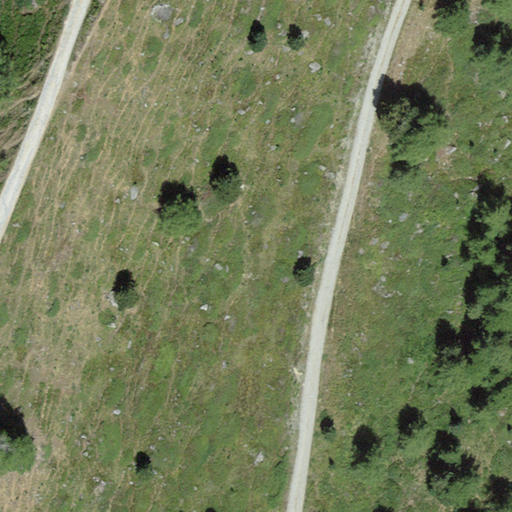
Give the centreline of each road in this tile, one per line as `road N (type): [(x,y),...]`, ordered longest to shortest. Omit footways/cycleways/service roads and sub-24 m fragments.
road 1 (track): [(403,0),(328,275),(293,511)]
road 2 (track): [(0,220),(81,0)]
